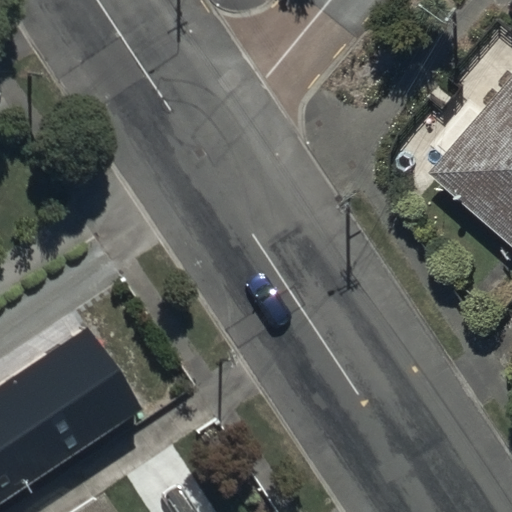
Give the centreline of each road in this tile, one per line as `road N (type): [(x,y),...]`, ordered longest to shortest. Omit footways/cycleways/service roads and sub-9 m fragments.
road 1 (residential): [(439,511),(203,155)]
road 2 (residential): [(203,155),(328,0)]
road 3 (residential): [(203,155),(97,0)]
